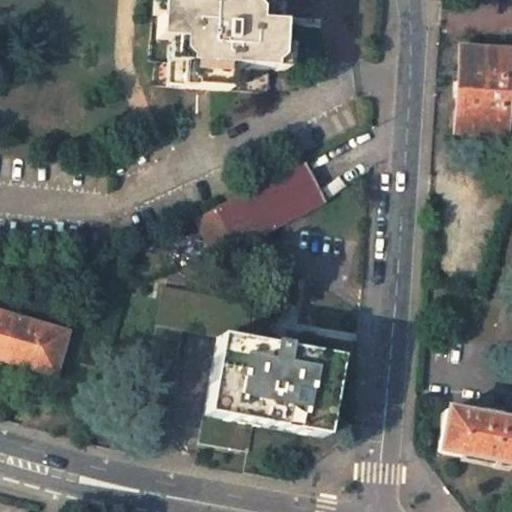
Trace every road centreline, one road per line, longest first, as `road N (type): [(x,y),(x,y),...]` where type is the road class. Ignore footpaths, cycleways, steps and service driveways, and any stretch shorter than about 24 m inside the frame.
road 1 (residential): [(378,511),(409,0)]
road 2 (secondary): [(0,455),(239,511)]
